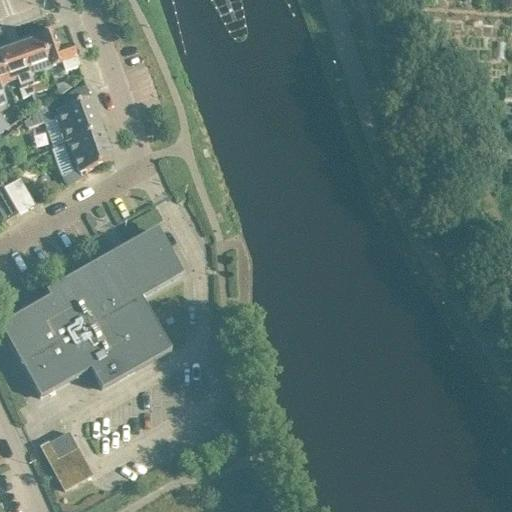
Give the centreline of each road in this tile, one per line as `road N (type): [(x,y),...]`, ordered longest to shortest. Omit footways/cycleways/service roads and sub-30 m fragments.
road 1 (unclassified): [(511,382),(412,235),(331,0)]
road 2 (residential): [(87,0),(144,161),(0,251)]
